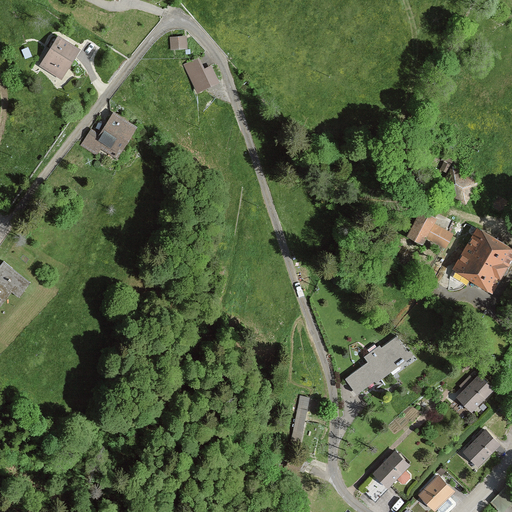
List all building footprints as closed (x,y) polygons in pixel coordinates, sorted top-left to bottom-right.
[(79,48),(58,35),(41,64),(62,77),(79,48)] [(185,36),(169,37),(170,48),(185,47),(185,36)] [(205,55),(184,65),(196,91),(217,82),(205,55)] [(93,123),(81,146),(98,155),(102,147),(115,154),(123,140),(127,142),(137,124),(113,112),(104,129),(93,123)] [(475,182),(453,170),(443,187),(465,199),(475,182)] [(444,245),(450,233),(432,224),(434,218),(422,212),(411,234),(424,241),(427,236),(444,245)] [(511,257),(511,245),(478,226),(454,267),(493,290),(511,257)] [(29,283),(3,263),(0,266),(0,306),(11,293),(17,298),(29,283)] [(338,265),(328,276),(335,283),(345,272),(338,265)] [(373,381),(375,384),(412,356),(398,337),(384,347),(382,344),(365,356),(368,361),(346,377),(357,392),(373,381)] [(494,388),(480,374),(475,380),(470,376),(461,386),(464,389),(457,396),(471,410),(494,388)] [(300,441),(310,396),(300,394),(290,439),(300,441)] [(486,428),(464,450),(478,464),(500,442),(486,428)] [(410,464),(394,450),(373,474),(389,488),(410,464)] [(454,488),(438,473),(419,493),(435,509),(454,488)]
